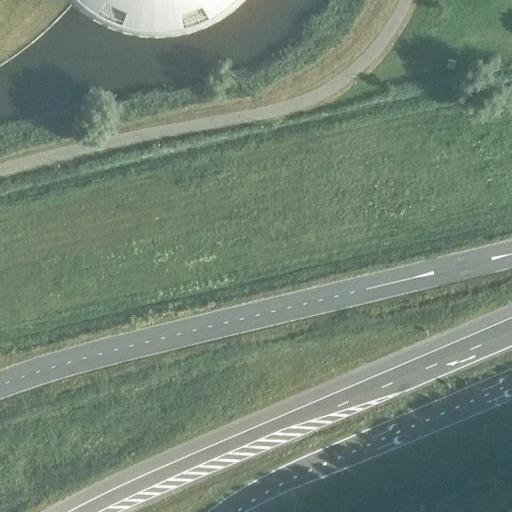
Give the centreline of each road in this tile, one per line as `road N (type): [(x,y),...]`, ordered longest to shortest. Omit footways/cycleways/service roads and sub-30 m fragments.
road 1 (motorway): [(511,331),(88,511)]
road 2 (motorway): [(233,511),(511,385)]
